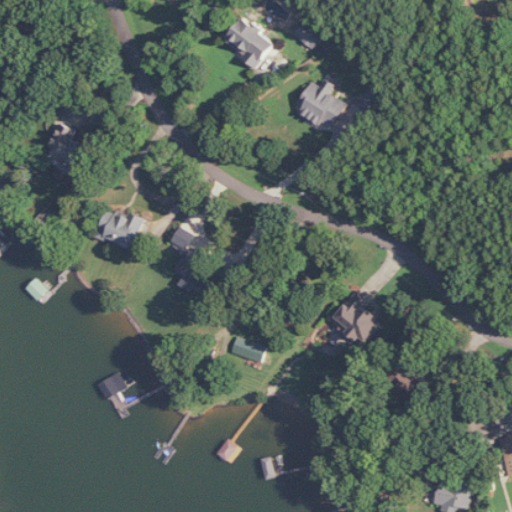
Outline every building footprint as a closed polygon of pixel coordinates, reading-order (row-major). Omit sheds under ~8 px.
[(279,43),(266,34),(268,31),(247,17),(236,35),(232,32),(226,41),(264,66),(279,43)] [(327,36),(309,21),(298,34),(317,49),(327,36)] [(338,130),(352,103),(334,94),(338,85),(329,80),(325,87),(316,82),(301,111),(338,130)] [(55,146),(60,149),(55,160),(83,173),(95,147),(75,138),(79,129),(65,123),(55,146)] [(149,218),(133,212),(131,218),(112,210),(101,237),(136,251),(149,218)] [(175,241),(190,250),(199,235),(184,226),(175,241)] [(179,270),(188,275),(182,286),(195,292),(199,283),(213,291),(218,281),(202,273),(207,264),(187,254),(179,270)] [(374,302),(362,291),(338,318),(362,338),(364,337),(371,343),(387,324),(369,308),(374,302)] [(267,362),(272,346),(241,337),(236,353),(267,362)] [(478,483),(442,479),(441,489),(439,489),(437,504),(446,505),(445,511),(456,511),(462,511),(463,508),(475,509),(478,483)]
